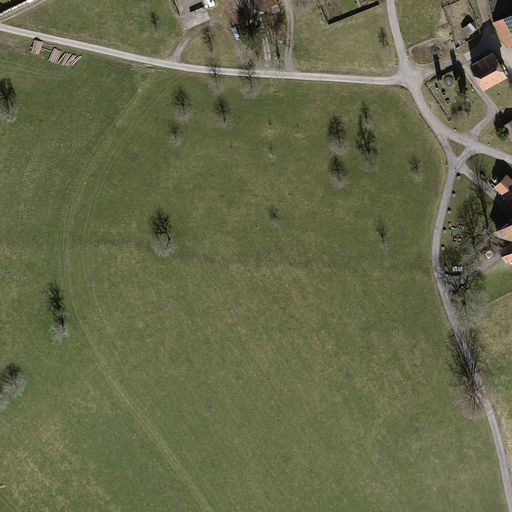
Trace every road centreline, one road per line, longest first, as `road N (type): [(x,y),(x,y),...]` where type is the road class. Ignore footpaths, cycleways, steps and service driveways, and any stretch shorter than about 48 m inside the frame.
road 1 (unclassified): [(0,28),(175,67),(412,80)]
road 2 (unclassified): [(511,504),(495,424),(440,276),(440,225),(457,169)]
